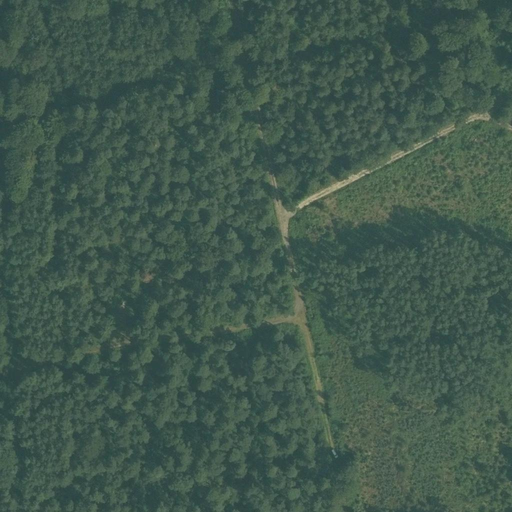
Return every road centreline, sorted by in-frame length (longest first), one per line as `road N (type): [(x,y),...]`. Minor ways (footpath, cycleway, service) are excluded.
road 1 (track): [(230,0),(343,511)]
road 2 (track): [(0,373),(69,353),(299,317)]
